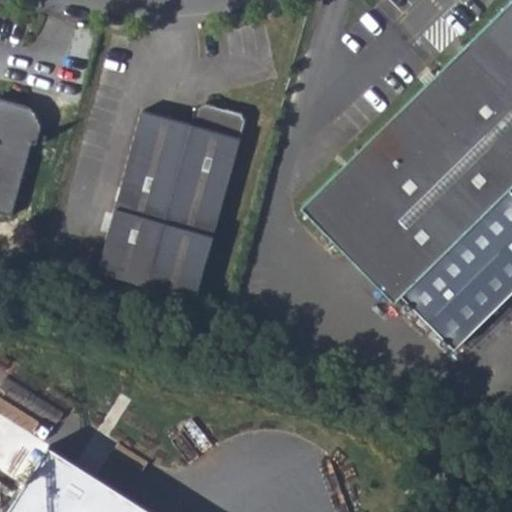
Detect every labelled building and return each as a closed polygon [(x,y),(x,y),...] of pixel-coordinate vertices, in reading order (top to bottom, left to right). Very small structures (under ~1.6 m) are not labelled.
[(511,0),(509,0),(434,73),(511,151),(511,0)] [(511,151),(434,73),(302,202),(392,296),(400,289),(453,342),(511,282),(511,187),(507,182),(511,177),(511,151)] [(0,209),(12,213),(32,140),(38,141),(42,126),(40,116),(32,107),(0,97),(0,209)] [(192,102),(188,119),(142,105),(97,266),(195,292),(243,118),(239,109),(203,98),(192,102)] [(154,511),(44,448),(3,511),(154,511)]
